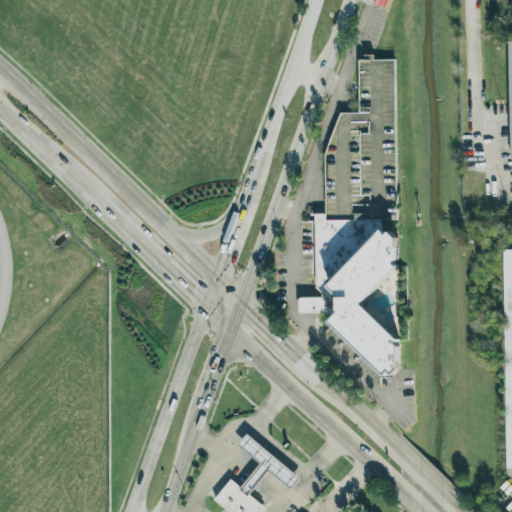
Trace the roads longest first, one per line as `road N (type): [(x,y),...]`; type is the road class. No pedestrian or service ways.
road 1 (secondary): [(242,307),(353,0)]
road 2 (secondary): [(216,284),(0,69)]
road 3 (secondary): [(216,284),(130,511)]
road 4 (secondary): [(59,167),(231,334)]
road 5 (secondary): [(231,334),(400,492)]
road 6 (secondary): [(313,0),(243,211)]
road 7 (secondary): [(403,455),(300,360)]
